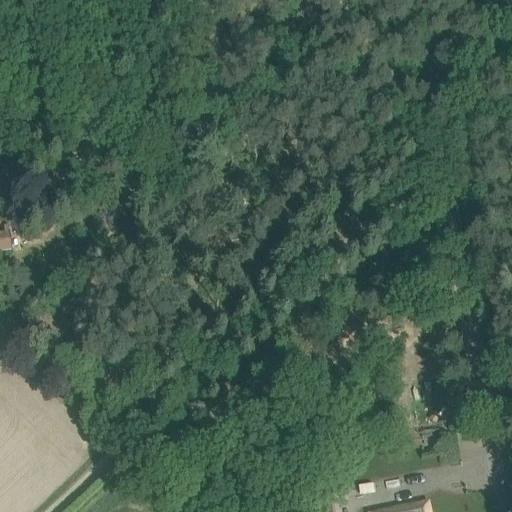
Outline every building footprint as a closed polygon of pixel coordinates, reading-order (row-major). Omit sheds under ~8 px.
[(5,234),(0,234),(0,252),(12,251),(9,226),(4,227),(5,234)] [(355,405),(353,411),(361,414),(363,408),(355,405)] [(258,477),(246,481),(253,501),(265,497),(258,477)] [(293,482),(272,487),(274,497),(292,492),(295,492),(295,491),(293,482)] [(313,491),(317,511),(341,511),(337,486),(313,491)]
